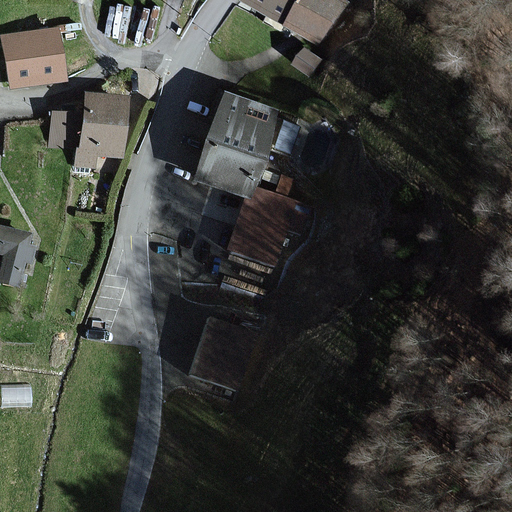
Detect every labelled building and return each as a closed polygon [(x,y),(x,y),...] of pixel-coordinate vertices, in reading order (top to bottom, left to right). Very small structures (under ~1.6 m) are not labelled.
[(347,3),(342,0),(243,0),(242,2),(321,47),(347,3)] [(55,29),(0,37),(0,43),(7,90),(62,82),(55,29)] [(324,63),(308,49),(295,64),(311,78),(324,63)] [(126,100),(81,95),(73,166),(95,168),(96,158),(119,160),(126,100)] [(271,114),(219,97),(190,180),(242,198),(271,114)] [(310,212),(248,191),(227,251),(276,268),(289,230),(302,234),(310,212)] [(31,235),(0,227),(0,254),(0,255),(0,256),(0,281),(19,286),(24,263),(31,265),(35,246),(28,244),(31,235)] [(256,338),(203,321),(185,377),(238,394),(256,338)]
